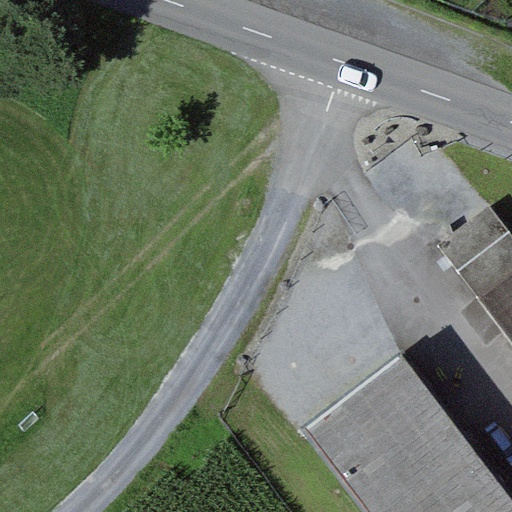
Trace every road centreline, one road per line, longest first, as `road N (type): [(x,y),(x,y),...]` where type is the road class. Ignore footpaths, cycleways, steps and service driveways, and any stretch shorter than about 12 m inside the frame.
road 1 (track): [(93,511),(199,385),(285,222),(349,64)]
road 2 (tertiary): [(171,0),(511,125)]
